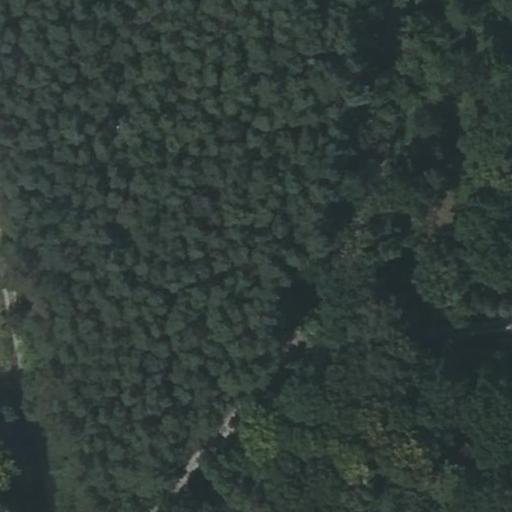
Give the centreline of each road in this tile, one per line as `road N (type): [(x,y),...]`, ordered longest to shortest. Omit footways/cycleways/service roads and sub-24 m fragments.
road 1 (unclassified): [(142,511),(320,343)]
road 2 (track): [(69,511),(54,499),(0,294)]
road 3 (track): [(320,343),(511,314)]
